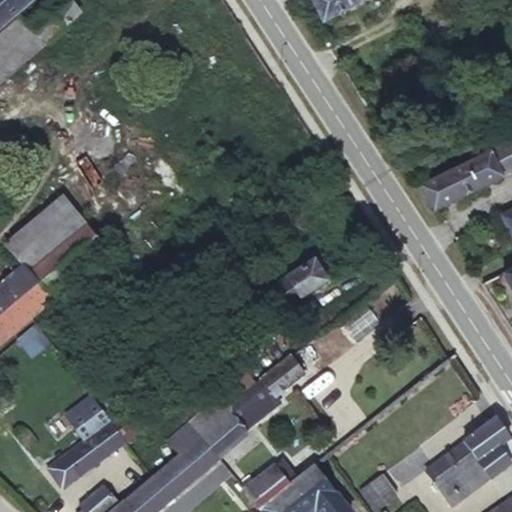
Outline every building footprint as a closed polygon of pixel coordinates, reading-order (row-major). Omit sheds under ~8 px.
[(0,0),(0,27),(31,0),(0,0)] [(70,0),(53,0),(28,23),(46,42),(80,11),(70,0)] [(359,0),(312,0),(323,20),(359,0)] [(22,16),(0,35),(0,81),(46,42),(28,23),(22,16)] [(109,249),(135,280),(242,190),(194,132),(86,222),(109,249)] [(511,139),(419,185),(435,209),(503,176),(502,175),(511,170),(511,139)] [(25,269),(84,219),(62,193),(3,243),(22,266),(25,269)] [(511,233),(511,209),(502,215),(511,233)] [(0,343),(30,317),(109,249),(86,222),(84,219),(25,269),(22,266),(0,284),(0,343)] [(233,339),(325,279),(314,260),(259,295),(254,288),(233,301),(238,308),(220,319),(233,339)] [(511,268),(503,273),(511,291),(511,268)] [(51,343),(33,321),(15,337),(32,358),(51,343)] [(206,350),(110,422),(125,441),(200,385),(195,378),(216,362),(206,350)] [(304,374),(290,356),(279,365),(292,382),(304,374)] [(292,382),(279,365),(261,379),(274,396),(292,382)] [(86,440),(49,468),(62,486),(106,454),(106,455),(125,441),(110,422),(92,397),(68,416),(86,440)] [(214,401),(188,423),(218,457),(244,435),(214,401)] [(511,448),(511,442),(496,417),(425,470),(452,506),(510,462),(505,454),(511,448)] [(109,511),(153,511),(218,457),(188,423),(168,440),(180,455),(123,503),(122,501),(109,511)] [(259,508),(289,485),(274,465),(243,489),(259,508)] [(334,492),(313,466),(289,485),(259,508),(261,511),(308,511),(313,508),(316,511),(351,511),(335,491),(334,492)] [(374,510),(397,494),(383,473),(360,490),(374,510)] [(104,511),(117,502),(103,486),(81,505),(83,508),(79,511),(104,511)] [(511,511),(511,495),(487,511),(511,511)]
